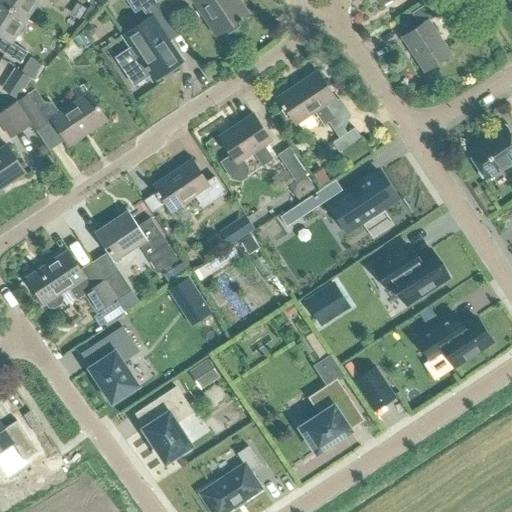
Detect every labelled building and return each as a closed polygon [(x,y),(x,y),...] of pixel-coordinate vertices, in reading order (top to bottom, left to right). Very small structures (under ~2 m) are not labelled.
[(0,0),(0,1),(23,17),(34,0),(47,0),(56,6),(60,0),(0,0)] [(175,27),(157,0),(124,0),(134,13),(140,9),(147,19),(123,35),(130,46),(113,57),(133,86),(149,75),(153,80),(181,61),(164,34),(175,27)] [(158,0),(170,17),(193,1),(216,35),(236,22),(238,23),(242,20),(241,19),(247,14),(237,0),(158,0)] [(448,0),(431,0),(412,13),(420,25),(402,37),(424,71),(450,53),(428,20),(442,11),(451,23),(460,17),(448,0)] [(0,50),(19,63),(27,52),(8,40),(23,17),(0,1),(0,50)] [(76,3),(69,13),(78,19),(85,9),(76,3)] [(93,33),(94,27),(90,23),(82,29),(88,37),(93,33)] [(43,66),(30,57),(20,72),(34,80),(43,66)] [(30,78),(13,68),(0,88),(17,98),(30,78)] [(325,105),(334,98),(316,71),(277,97),(295,124),(314,112),(323,125),(334,118),(325,105)] [(67,144),(106,118),(89,93),(51,119),(67,144)] [(36,130),(46,123),(27,94),(16,101),(36,130)] [(0,122),(10,137),(30,124),(15,102),(0,111),(0,122)] [(218,136),(229,154),(218,162),(230,179),(240,181),(247,177),(248,167),(242,159),(252,152),(262,166),(273,159),(264,145),(270,140),(252,113),(218,136)] [(511,136),(504,124),(466,150),(486,180),(511,162),(511,136)] [(363,148),(358,139),(360,137),(354,127),(332,142),(339,152),(340,151),(345,160),(363,148)] [(0,188),(25,172),(6,144),(0,148),(0,188)] [(295,181),(307,173),(289,146),(277,154),(295,181)] [(209,186),(191,159),(153,185),(157,191),(165,203),(171,212),(195,196),(200,203),(214,194),(209,186)] [(379,172),(329,205),(346,230),(360,220),(362,223),(383,209),(381,205),(395,195),(379,172)] [(235,187),(249,214),(263,206),(249,180),(235,187)] [(302,215),(322,201),(316,192),(295,206),(302,215)] [(157,273),(178,259),(150,217),(137,226),(125,208),(93,229),(114,261),(139,245),(157,273)] [(266,243),(279,236),(273,224),(260,231),(266,243)] [(399,248),(371,265),(388,289),(394,285),(406,304),(447,277),(428,248),(407,262),(399,248)] [(60,294),(70,287),(77,282),(84,293),(97,312),(117,299),(104,280),(92,288),(67,250),(26,277),(43,304),(45,304),(47,307),(53,308),(61,303),(62,297),(60,294)] [(177,276),(188,269),(182,261),(172,268),(177,276)] [(212,266),(202,272),(213,289),(223,283),(212,266)] [(190,325),(211,312),(188,276),(167,289),(190,325)] [(334,280),(302,300),(319,326),(350,306),(334,280)] [(292,303),(283,309),(287,316),(297,310),(292,303)] [(424,322),(434,315),(428,305),(417,312),(424,322)] [(414,337),(429,359),(443,350),(453,365),(490,340),(474,316),(449,333),(440,320),(414,337)] [(332,320),(324,327),(337,344),(345,338),(332,320)] [(111,399),(134,384),(120,362),(137,351),(121,327),(98,343),(108,357),(91,368),(111,399)] [(352,340),(334,353),(348,372),(366,359),(352,340)] [(222,378),(237,365),(230,358),(216,371),(222,378)] [(187,371),(199,389),(218,377),(206,359),(187,371)] [(439,364),(421,362),(419,379),(437,381),(439,364)] [(381,366),(362,378),(381,406),(399,394),(381,366)] [(320,414),(300,427),(316,452),(350,430),(338,413),(352,404),(336,379),(309,397),(320,414)] [(150,403),(160,417),(143,428),(165,462),(190,445),(175,423),(192,412),(175,387),(150,403)] [(24,459),(36,451),(16,420),(4,428),(0,421),(0,450),(13,442),(24,459)] [(212,511),(224,511),(262,487),(251,471),(262,464),(249,445),(238,452),(245,462),(200,492),(212,511)]
